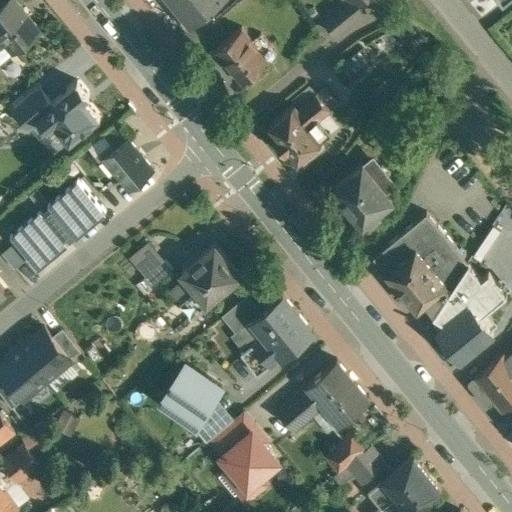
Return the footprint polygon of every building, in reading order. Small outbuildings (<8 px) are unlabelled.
[(40,31),(15,0),(6,0),(0,5),(0,39),(3,40),(13,53),(40,31)] [(174,0),(191,21),(216,0),(174,0)] [(345,0),(339,6),(323,18),(337,35),(365,12),(357,2),(352,6),(347,0),(345,0)] [(511,0),(495,0),(503,9),(511,0)] [(252,42),(241,29),(216,50),(242,82),(268,61),(252,42)] [(276,54),(261,35),(252,42),(268,61),(276,54)] [(0,39),(0,63),(13,53),(3,40),(0,39)] [(349,58),(356,73),(375,64),(367,49),(349,58)] [(76,74),(48,97),(76,130),(104,107),(76,74)] [(316,94),(298,109),(294,105),(267,128),(276,139),(275,140),(274,144),(281,152),(285,152),(286,151),(295,162),(323,140),(311,125),(329,110),(316,94)] [(385,106),(366,130),(380,140),(398,116),(385,106)] [(128,137),(103,158),(129,189),(154,168),(128,137)] [(367,168),(363,163),(333,187),(363,223),(367,219),(370,223),(381,214),(378,210),(392,199),(379,182),(389,174),(382,164),(376,169),(371,164),(367,168)] [(101,205),(81,181),(14,236),(34,261),(101,205)] [(427,212),(403,232),(403,231),(373,256),(396,284),(406,296),(417,308),(425,302),(434,313),(469,262),(427,212)] [(131,259),(154,284),(174,265),(150,240),(131,259)] [(16,243),(5,252),(18,268),(29,258),(16,243)] [(215,243),(181,271),(196,289),(207,302),(241,274),(215,243)] [(444,321),(434,328),(460,359),(496,331),(482,313),(506,293),(488,270),(481,277),(469,262),(434,313),(433,315),(444,321)] [(196,289),(181,302),(192,315),(207,302),(196,289)] [(264,309),(252,319),(274,347),(282,357),(313,331),(283,294),(264,309)] [(238,330),(252,319),(264,309),(253,297),(241,307),(238,303),(224,314),(238,330)] [(265,354),(274,347),(252,319),(238,330),(233,334),(245,348),(240,352),(258,374),(272,363),(265,354)] [(50,332),(27,350),(50,381),(74,363),(50,332)] [(26,399),(50,381),(27,350),(3,369),(6,372),(26,399)] [(505,353),(477,377),(477,376),(471,381),(470,383),(486,402),(488,402),(492,398),(502,409),(503,408),(502,408),(511,399),(511,352),(508,356),(505,353)] [(187,359),(164,396),(203,421),(226,384),(187,359)] [(354,380),(337,359),(307,383),(325,403),(354,380)] [(0,390),(13,409),(26,399),(6,372),(0,376),(0,390)] [(368,398),(354,380),(325,403),(339,421),(368,398)] [(307,383),(275,411),(293,431),(325,403),(307,383)] [(0,443),(15,432),(0,411),(0,443)] [(241,427),(237,421),(214,440),(223,451),(218,455),(228,467),(221,473),(246,503),(266,486),(262,481),(288,459),(253,417),(241,427)] [(352,431),(325,455),(339,471),(348,464),(366,448),(352,431)] [(25,444),(2,460),(4,462),(17,480),(18,481),(40,464),(25,444)] [(387,464),(371,444),(366,448),(348,464),(355,473),(363,483),(387,464)] [(441,487),(413,453),(369,490),(382,506),(375,511),(411,511),(412,511),(441,487)] [(0,464),(0,511),(8,511),(17,506),(5,489),(17,480),(4,462),(0,464)] [(339,471),(334,475),(341,484),(355,473),(348,464),(339,471)] [(27,486),(47,499),(54,488),(34,475),(27,486)]
